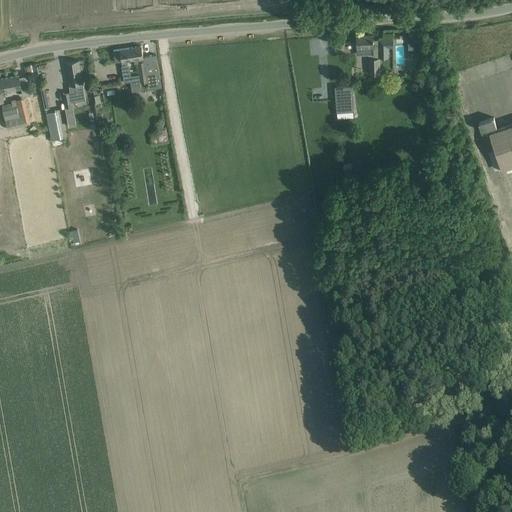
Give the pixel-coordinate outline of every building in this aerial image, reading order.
[(357,35),(357,45),(361,45),(361,55),(369,54),(370,74),(380,73),(380,54),(379,40),(373,40),(373,39),(373,35),(357,35)] [(379,40),(380,54),(385,54),(385,46),(393,46),(393,39),(379,39),(379,40)] [(416,40),(408,40),(409,51),(417,51),(416,40)] [(113,50),(115,60),(115,62),(133,59),(133,63),(136,63),(138,74),(128,76),(127,65),(120,66),(123,82),(129,81),(130,84),(139,83),(139,79),(154,77),(155,82),(160,81),(156,59),(144,61),(141,45),(113,50)] [(76,93),(84,91),(83,86),(79,60),(66,63),(71,90),(75,90),(76,93)] [(2,92),(21,88),(19,76),(0,79),(0,103),(4,102),(2,92)] [(336,112),(353,111),(351,85),(334,86),(336,112)] [(63,93),(65,103),(67,112),(80,110),(77,94),(71,96),(70,92),(63,93)] [(16,102),(2,105),(4,113),(1,114),(2,121),(4,121),(5,128),(23,124),(22,118),(26,117),(22,99),(16,100),(16,102)] [(47,113),(49,128),(55,127),(53,112),(47,113)] [(494,117),(479,123),(481,131),(483,130),(484,133),(482,134),(488,149),(495,147),(495,149),(502,168),(502,169),(511,165),(511,123),(497,129),(497,128),(496,126),(497,126),(496,126),(494,117)] [(485,184),(494,211),(502,209),(494,181),(485,184)]
